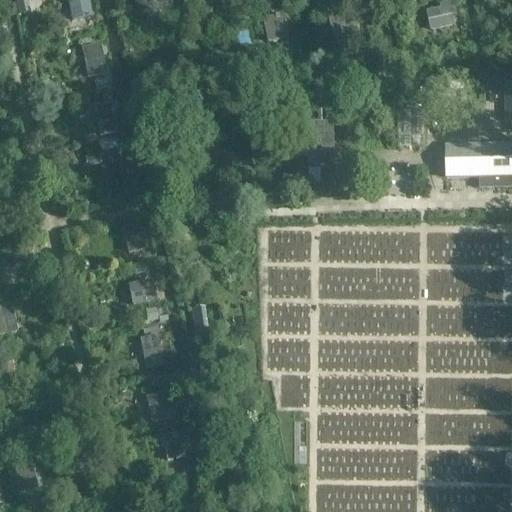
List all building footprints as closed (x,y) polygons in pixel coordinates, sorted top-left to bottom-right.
[(91,0),(65,0),(69,19),(94,14),(91,0)] [(428,7),(433,34),(460,29),(455,2),(428,7)] [(289,9),(261,13),(265,40),(293,36),(289,9)] [(324,16),(330,43),(357,37),(351,11),(324,16)] [(124,39),(130,66),(157,60),(151,34),(124,39)] [(79,47),(84,73),(111,68),(106,42),(79,47)] [(115,104),(95,107),(100,138),(119,135),(115,104)] [(322,124),(322,112),(310,112),(310,124),(322,124)] [(425,148),(424,112),(398,113),(399,149),(425,148)] [(322,124),(310,124),(308,124),(308,171),(320,171),(345,170),(344,156),(334,156),(334,124),(322,124)] [(511,189),(511,147),(446,149),(447,179),(480,179),(480,190),(511,189)] [(415,188),(415,167),(388,166),(387,188),(415,188)] [(100,174),(105,200),(132,195),(127,168),(100,174)] [(321,183),(320,171),(308,171),(309,183),(321,183)] [(118,228),(123,255),(150,250),(145,223),(118,228)] [(130,284),(136,306),(161,300),(155,278),(130,284)] [(0,305),(0,333),(20,329),(15,303),(0,305)] [(135,338),(140,365),(167,359),(162,333),(135,338)] [(175,413),(171,392),(151,396),(155,417),(175,413)] [(4,432),(10,459),(37,453),(31,427),(4,432)] [(159,436),(164,463),(191,458),(186,431),(159,436)] [(18,471),(22,493),(41,489),(37,468),(18,471)] [(172,500),(174,511),(202,511),(199,495),(172,500)]
